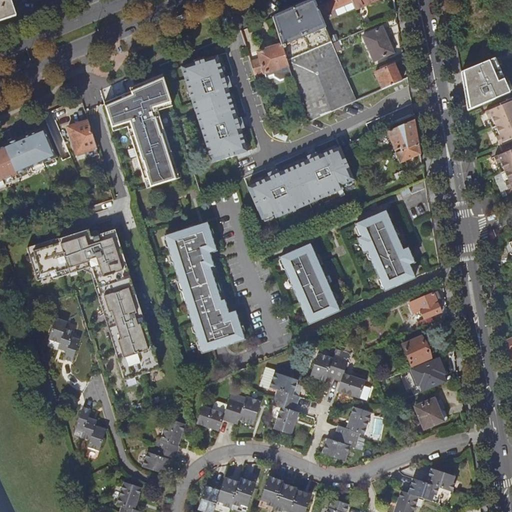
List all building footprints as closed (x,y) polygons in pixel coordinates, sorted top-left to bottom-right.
[(0,0),(0,22),(16,17),(10,0),(0,0)] [(319,0),(315,2),(325,25),(328,24),(324,15),(352,3),(351,0),(319,0)] [(351,0),(352,3),(356,11),(382,0),(351,0)] [(306,124),(356,101),(348,81),(333,46),(332,41),(325,25),(315,2),(276,18),(283,45),(287,59),(294,80),(294,83),(306,124)] [(394,54),(382,29),(364,38),(375,63),(394,54)] [(282,83),(294,80),(287,59),(283,45),(260,52),(262,59),(252,62),(252,63),(256,76),(265,73),(266,76),(267,81),(275,78),(276,80),(282,83)] [(511,93),(497,58),(462,73),(468,111),(511,93)] [(225,79),(219,59),(186,69),(215,163),(249,153),(242,130),(248,128),(245,118),(238,121),(228,88),(235,86),(232,77),(225,79)] [(382,89),(403,80),(396,63),(374,71),(382,89)] [(164,73),(132,87),(134,96),(108,105),(114,127),(129,122),(149,188),(181,176),(159,110),(175,105),(164,73)] [(511,100),(485,112),(499,145),(511,139),(511,100)] [(90,120),(69,127),(78,154),(98,147),(90,120)] [(403,152),(420,145),(416,121),(388,134),(396,152),(402,150),(403,152)] [(180,126),(190,157),(199,154),(189,124),(180,126)] [(7,145),(19,174),(58,158),(46,128),(7,145)] [(0,147),(0,181),(19,174),(7,145),(0,147)] [(422,156),(420,145),(403,152),(397,155),(401,165),(422,156)] [(98,147),(78,154),(79,156),(87,153),(88,157),(100,153),(98,147)] [(511,149),(494,157),(508,189),(511,187),(511,149)] [(357,182),(344,151),(254,188),(268,219),(357,182)] [(396,176),(398,182),(406,178),(404,172),(396,176)] [(408,188),(401,192),(403,198),(411,194),(408,188)] [(383,290),(385,294),(415,281),(409,268),(415,266),(409,250),(403,252),(387,214),(356,227),(360,238),(361,240),(358,241),(363,253),(364,255),(367,254),(376,273),(383,290)] [(209,271),(213,270),(208,254),(216,252),(207,224),(165,238),(203,354),(207,353),(245,341),(236,313),(228,315),(224,301),(219,302),(209,271)] [(161,370),(117,231),(93,238),(90,230),(60,240),(60,238),(28,249),(38,282),(53,277),(54,281),(82,272),(91,274),(126,381),(161,370)] [(310,326),(340,313),(321,268),(323,267),(319,258),(317,259),(311,246),(281,259),(289,276),(301,304),(309,324),(310,326)] [(443,318),(439,306),(435,296),(409,306),(413,315),(421,312),(424,319),(410,325),(413,331),(432,323),(443,318)] [(67,321),(56,317),(49,339),(60,343),(58,348),(67,351),(64,359),(72,361),(80,339),(72,336),(74,330),(65,327),(67,321)] [(349,337),(359,333),(355,323),(345,328),(349,337)] [(404,346),(413,366),(432,358),(423,338),(404,346)] [(344,355),(336,353),(335,356),(321,351),(313,374),(328,379),(330,375),(344,379),(341,389),(370,399),(374,386),(367,383),(368,378),(347,371),(353,352),(346,349),(345,352),(344,355)] [(304,395),(302,394),(297,393),(300,382),(302,378),(295,375),(285,373),(278,370),(279,368),(269,364),(262,384),(273,387),(273,385),(281,388),(276,402),(284,405),(277,427),(295,433),(302,411),(298,409),(304,395)] [(297,393),(302,394),(305,384),(300,382),(297,393)] [(250,395),(248,401),(233,396),(228,411),(205,404),(200,421),(222,429),(226,418),(240,423),(242,418),(257,422),(264,400),(250,395)] [(425,431),(447,421),(443,410),(440,412),(435,400),(415,408),(425,431)] [(348,459),(353,445),(358,446),(363,432),(367,433),(374,411),(357,405),(349,426),(341,423),(336,438),(330,436),(325,451),(348,459)] [(94,408),(87,406),(80,429),(86,431),(84,436),(93,439),(91,445),(102,449),(110,428),(99,424),(100,418),(91,415),(94,408)] [(171,416),(163,438),(161,437),(155,452),(151,450),(145,465),(169,473),(174,458),(178,459),(183,444),(181,444),(188,423),(171,416)] [(443,494),(439,493),(441,485),(455,490),(457,484),(455,483),(458,475),(434,467),(429,481),(416,476),(411,491),(404,489),(396,511),(415,511),(422,495),(435,499),(441,501),(443,494)] [(249,511),(251,505),(259,481),(244,476),(242,480),(229,475),(224,489),(209,484),(201,507),(207,510),(206,511),(216,511),(218,506),(225,508),(226,504),(235,507),(236,503),(244,505),(242,509),(249,511)] [(307,511),(315,492),(300,488),(301,486),(286,481),(287,479),(272,475),(263,498),(261,504),(268,507),(269,502),(277,505),(277,508),(284,510),(283,511),(307,511)] [(127,480),(120,502),(125,503),(122,511),(146,511),(147,510),(138,507),(145,485),(127,480)] [(329,511),(348,511),(352,502),(335,497),(332,506),(331,506),(329,511)]
